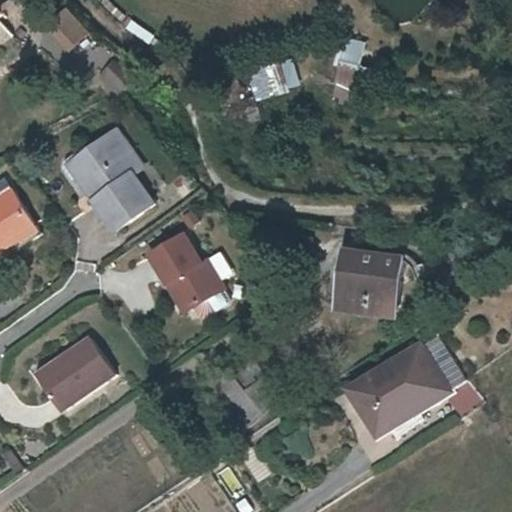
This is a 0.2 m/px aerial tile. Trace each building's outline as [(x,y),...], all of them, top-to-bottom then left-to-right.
[(423,0),(380,0),(390,18),(423,0)] [(79,17),(59,36),(75,53),(95,34),(79,17)] [(345,37),(333,96),(373,104),(380,69),(363,66),(368,42),(345,37)] [(258,100),(303,87),(295,59),(250,71),(258,100)] [(101,79),(121,100),(140,82),(120,61),(101,79)] [(112,182),(123,200),(137,192),(112,149),(104,153),(119,179),(112,182)] [(88,217),(82,220),(102,253),(140,230),(123,200),(112,182),(119,179),(104,153),(71,174),(77,186),(66,192),(75,209),(82,205),(88,217)] [(71,174),(66,169),(54,176),(53,182),(60,194),(66,192),(77,186),(71,174)] [(0,263),(28,249),(5,203),(0,193),(0,263)] [(82,205),(75,209),(82,220),(88,217),(82,205)] [(102,253),(82,220),(75,224),(95,258),(102,253)] [(135,269),(157,299),(164,294),(182,320),(185,317),(214,297),(215,296),(196,270),(189,274),(168,245),(135,269)] [(444,282),(433,254),(421,259),(424,266),(409,272),(424,306),(438,299),(444,282)] [(350,282),(346,317),(392,320),(398,263),(348,258),(344,281),(350,282)] [(164,294),(157,299),(175,325),(182,320),(164,294)] [(214,297),(185,317),(192,327),(197,328),(220,311),(221,306),(214,297)] [(348,397),(365,424),(374,419),(385,435),(461,388),(435,344),(348,397)] [(53,372),(30,387),(26,389),(48,422),(103,383),(77,347),(53,364),(49,366),(53,372)] [(23,377),(30,387),(53,372),(49,366),(53,364),(50,359),(23,377)] [(260,421),(284,404),(266,378),(242,395),(260,421)] [(376,441),(385,435),(374,419),(365,424),(376,441)]
